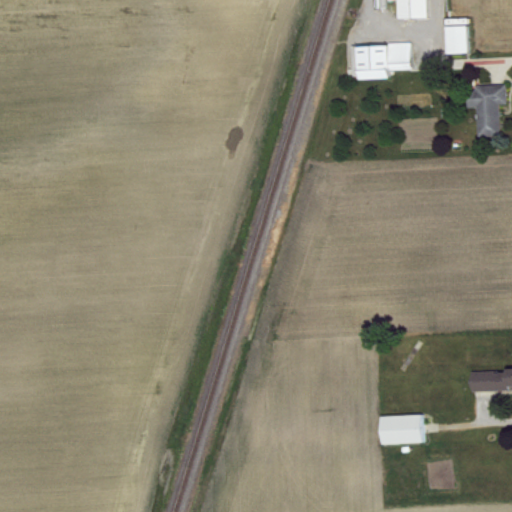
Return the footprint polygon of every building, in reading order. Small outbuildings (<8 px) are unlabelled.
[(406,0),(407,24),(436,23),(435,0),(406,0)] [(477,58),(476,31),(455,32),(456,59),(477,58)] [(399,75),(421,74),(420,49),(367,51),(368,85),(399,84),(399,75)] [(508,110),(511,109),(511,90),(484,91),(485,142),(509,141),(508,110)] [(511,375),(480,377),(481,396),(511,395),(511,375)] [(432,448),(431,420),(389,422),(391,450),(432,448)]
